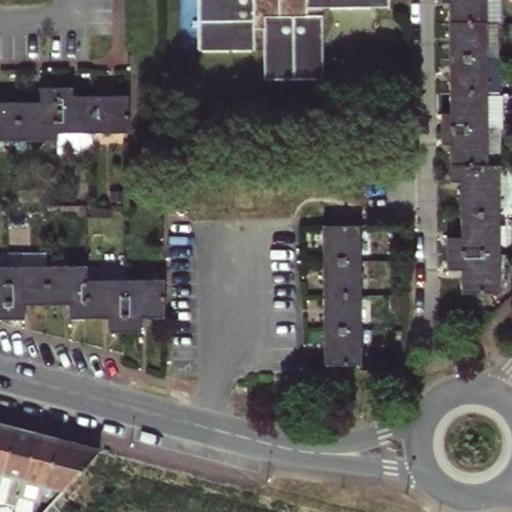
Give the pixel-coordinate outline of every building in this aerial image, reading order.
[(196,0),(197,54),(253,55),(253,35),(263,35),(263,81),(320,81),(319,20),(304,19),(304,10),(393,11),(392,0),(196,0)] [(444,115),(444,147),(453,148),(453,182),(460,182),(461,240),(451,240),(452,275),(462,276),(463,296),(503,295),(501,170),(492,170),(487,0),(440,0),(441,5),(451,5),(452,115),(444,115)] [(0,139),(58,140),(58,134),(127,134),(126,96),(72,95),(72,90),(40,90),(40,102),(0,102),(0,139)] [(324,367),(363,367),(362,227),(324,227),(324,367)] [(0,320),(28,321),(28,307),(71,308),(71,320),(110,321),(111,335),(144,336),(145,320),(168,321),(167,281),(83,279),(83,268),(0,267),(0,320)] [(6,430),(0,455),(0,499),(11,502),(28,435),(6,430)] [(28,435),(11,502),(16,504),(15,508),(28,511),(31,511),(50,441),(28,435)] [(93,451),(50,441),(31,511),(36,511),(40,501),(45,502),(49,491),(56,494),(93,451)]
